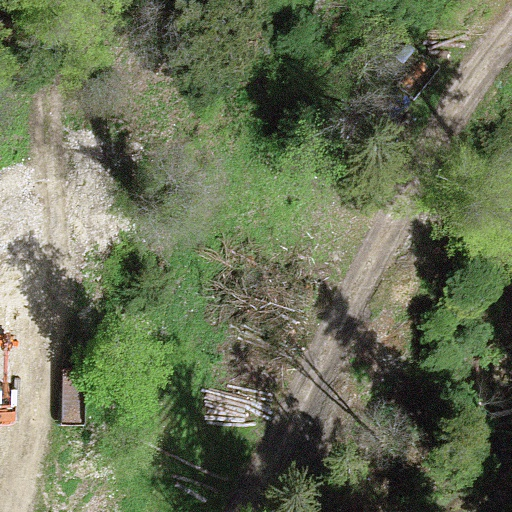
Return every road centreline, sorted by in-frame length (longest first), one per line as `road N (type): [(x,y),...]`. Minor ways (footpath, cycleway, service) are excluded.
road 1 (track): [(250,511),(511,37)]
road 2 (track): [(20,511),(53,387),(48,106),(63,0)]
